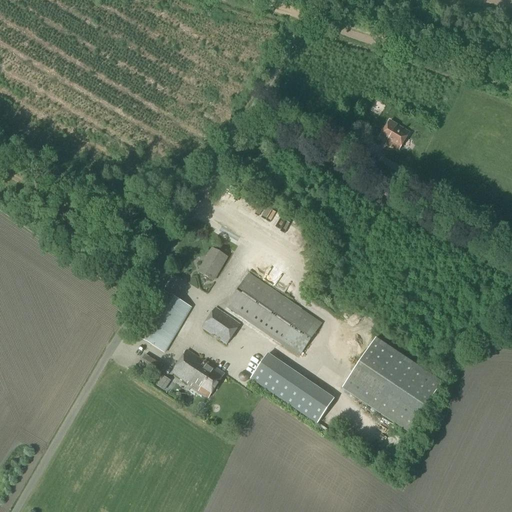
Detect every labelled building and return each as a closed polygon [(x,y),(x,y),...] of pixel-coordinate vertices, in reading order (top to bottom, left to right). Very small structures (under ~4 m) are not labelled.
[(398,151),(408,133),(389,121),(379,139),(398,151)] [(365,164),(386,176),(393,164),(379,156),(376,160),(369,156),(365,164)] [(255,217),(259,208),(247,203),(243,212),(255,217)] [(277,219),(271,229),(282,235),(288,225),(277,219)] [(212,282),(227,258),(212,249),(198,273),(212,282)] [(299,357),(322,323),(248,274),(226,307),(299,357)] [(288,296),(295,287),(286,279),(279,288),(288,296)] [(164,354),(191,309),(163,292),(137,337),(164,354)] [(226,346),(240,326),(215,309),(202,329),(226,346)] [(408,433),(442,383),(375,339),(342,389),(408,433)] [(205,362),(204,363),(187,351),(172,373),(199,391),(198,392),(208,399),(224,375),(205,362)] [(159,379),(165,368),(145,356),(138,367),(159,379)] [(327,408),(331,412),(340,402),(336,398),(327,408)] [(294,403),(291,408),(300,414),(303,410),(294,403)]
